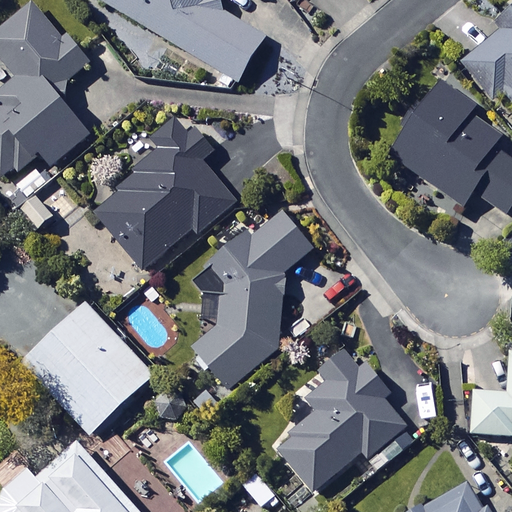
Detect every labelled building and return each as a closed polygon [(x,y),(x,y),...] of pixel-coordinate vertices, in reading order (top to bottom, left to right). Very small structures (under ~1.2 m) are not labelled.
[(224,0),(95,0),(241,86),(269,42),(218,13),(225,0),(224,0)] [(0,180),(2,183),(13,175),(18,180),(43,161),(49,169),(88,139),(52,93),(90,64),(63,29),(54,37),(31,8),(0,31),(0,60),(15,80),(0,91),(0,180)] [(511,8),(495,23),(501,31),(461,63),(495,105),(506,97),(511,104),(511,8)] [(477,110),(436,80),(383,155),(462,211),(472,197),(501,217),(511,202),(511,161),(498,151),(505,141),(472,117),(477,110)] [(147,140),(158,153),(91,215),(144,273),(191,230),(196,236),(234,202),(204,170),(221,154),(192,122),(183,130),(172,117),(147,140)] [(33,197),(19,212),(38,231),(52,217),(33,197)] [(228,392),(279,344),(284,274),(312,249),(279,214),(251,241),(244,233),(189,284),(206,302),(199,308),(217,328),(190,352),(228,392)] [(85,300),(16,361),(88,440),(155,379),(85,300)] [(406,428),(330,337),(307,356),(328,382),(305,401),(316,414),(275,449),(312,493),(360,453),(367,461),(406,428)] [(511,353),(509,353),(507,391),(470,390),(467,438),(511,440),(511,353)] [(131,511),(77,447),(40,478),(44,483),(15,508),(18,511),(131,511)] [(490,511),(489,509),(484,511),(479,511),(461,479),(404,511),(490,511)]
